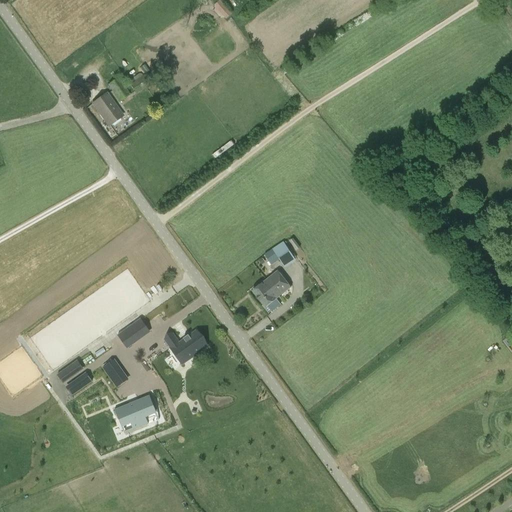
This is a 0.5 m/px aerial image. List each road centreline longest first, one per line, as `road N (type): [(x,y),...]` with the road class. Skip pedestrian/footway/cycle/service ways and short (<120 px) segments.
road 1 (unclassified): [(158,226),(312,110),(484,0)]
road 2 (unclassified): [(363,511),(158,226)]
road 3 (unclassified): [(158,226),(0,3)]
road 4 (unknown): [(119,171),(0,240)]
